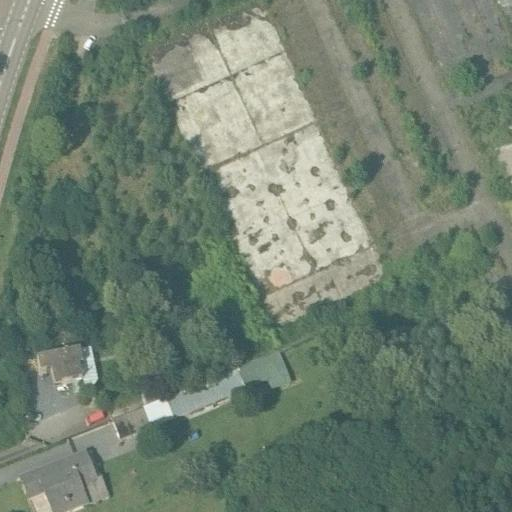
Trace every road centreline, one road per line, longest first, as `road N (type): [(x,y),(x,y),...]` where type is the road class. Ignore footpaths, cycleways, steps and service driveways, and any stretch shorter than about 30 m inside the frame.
road 1 (residential): [(311,0),(418,231),(484,205)]
road 2 (residential): [(28,0),(109,25),(183,0)]
road 3 (residential): [(452,0),(488,83),(439,104)]
